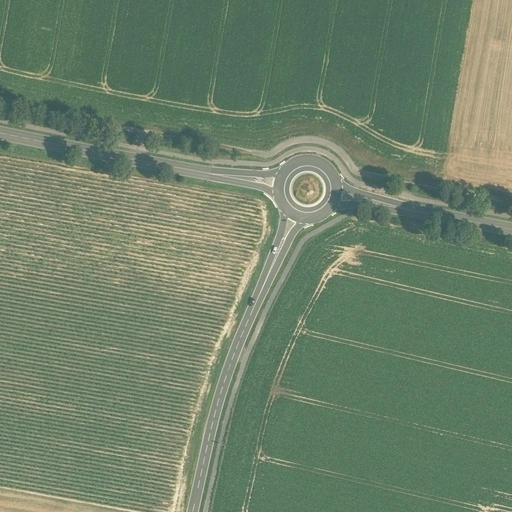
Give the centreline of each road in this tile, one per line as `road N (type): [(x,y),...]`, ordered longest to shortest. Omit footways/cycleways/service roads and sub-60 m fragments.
road 1 (track): [(511,206),(365,176),(341,152),(316,142),(259,155),(0,105)]
road 2 (tertiary): [(269,274),(219,397),(193,511)]
road 3 (tertiary): [(212,175),(0,134)]
